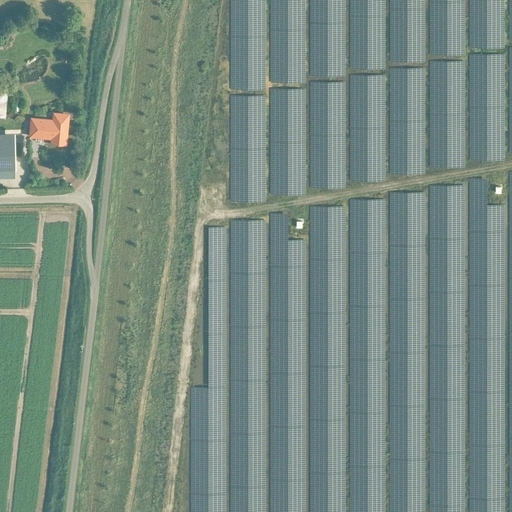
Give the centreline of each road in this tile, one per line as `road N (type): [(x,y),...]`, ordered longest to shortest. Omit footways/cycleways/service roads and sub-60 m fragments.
road 1 (unclassified): [(92,304),(122,43)]
road 2 (unclassified): [(67,511),(92,304)]
road 3 (unclassified): [(122,43),(82,201)]
